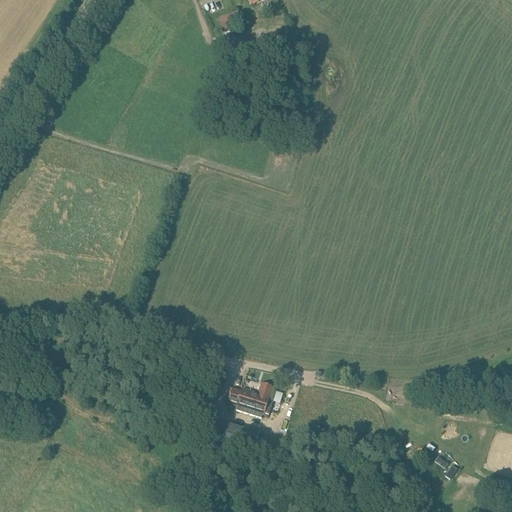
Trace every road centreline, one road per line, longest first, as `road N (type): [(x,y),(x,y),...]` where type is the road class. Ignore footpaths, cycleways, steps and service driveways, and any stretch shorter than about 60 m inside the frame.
road 1 (track): [(0,321),(94,309),(226,360),(370,396),(386,408),(417,511)]
road 2 (tertiary): [(0,133),(92,0)]
